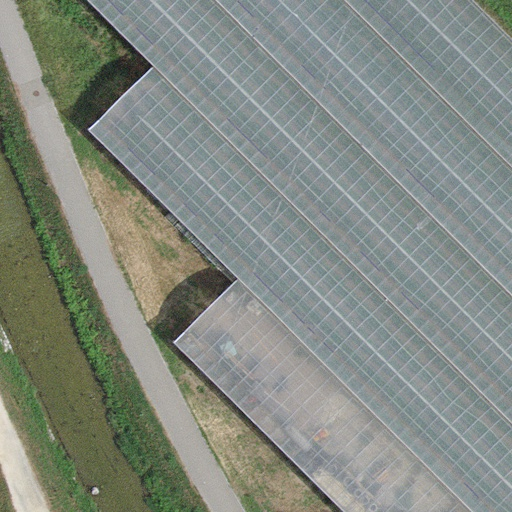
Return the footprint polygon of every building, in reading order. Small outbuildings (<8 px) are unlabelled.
[(511,292),(218,0),(68,0),(152,89),(511,458),(511,292)] [(511,181),(328,0),(218,0),(511,292),(511,181)] [(511,35),(476,0),(328,0),(511,181),(511,35)] [(240,290),(461,511),(511,511),(511,458),(152,89),(97,142),(240,290)] [(461,511),(240,290),(177,352),(337,511),(461,511)]
